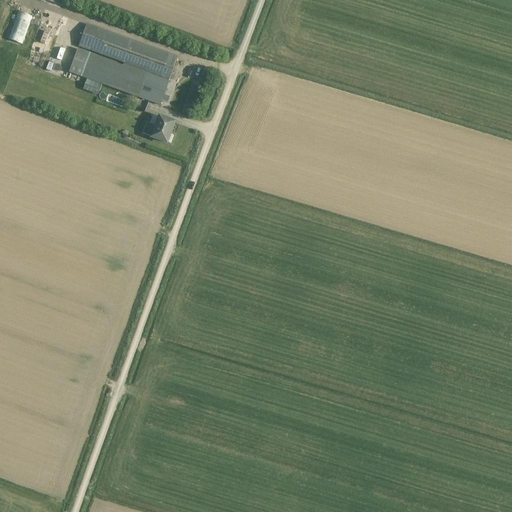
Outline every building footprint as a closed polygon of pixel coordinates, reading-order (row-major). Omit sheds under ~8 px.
[(31,17),(19,13),(9,39),(21,44),(31,17)] [(177,58),(86,25),(79,46),(124,63),(121,71),(75,54),(69,73),(160,105),(177,58)] [(87,79),(83,90),(89,92),(93,82),(87,79)] [(189,107),(185,112),(189,115),(193,110),(189,107)] [(159,118),(153,116),(150,124),(156,126),(152,138),(167,143),(170,144),(173,136),(170,135),(174,123),(159,117),(159,118)]
